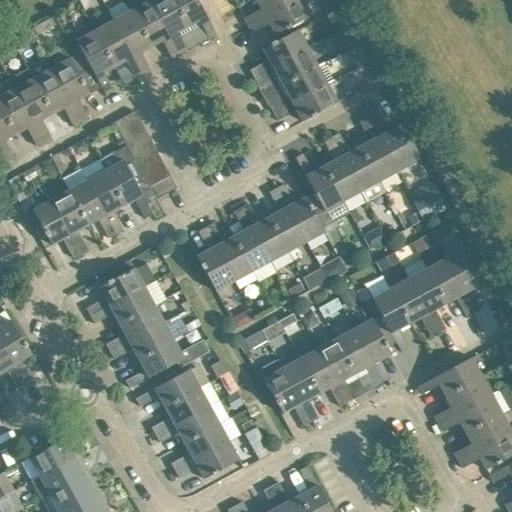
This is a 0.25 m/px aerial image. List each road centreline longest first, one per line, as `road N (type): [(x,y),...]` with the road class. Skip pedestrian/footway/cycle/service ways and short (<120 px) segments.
road 1 (residential): [(268,161),(203,52),(141,92),(202,209)]
road 2 (residential): [(37,305),(202,209)]
road 3 (residential): [(186,511),(332,434)]
road 4 (residential): [(166,511),(94,391)]
road 5 (residential): [(457,505),(397,388)]
road 6 (residential): [(397,388),(510,331)]
